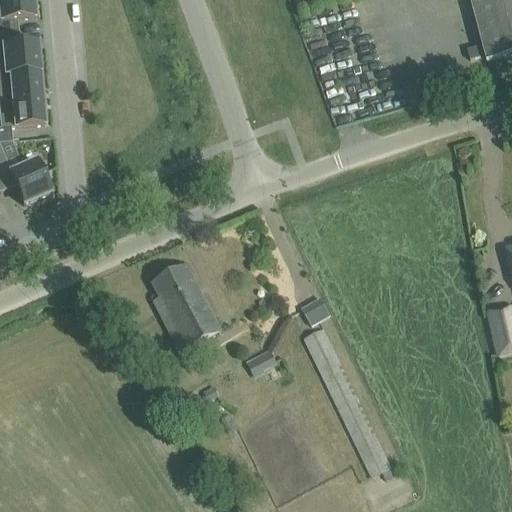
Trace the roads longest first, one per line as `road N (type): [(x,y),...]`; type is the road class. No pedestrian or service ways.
road 1 (residential): [(314,172),(481,482)]
road 2 (residential): [(0,258),(65,231),(76,213),(58,0)]
road 3 (unclassified): [(0,303),(261,191)]
road 4 (unclassified): [(314,172),(511,111)]
road 5 (residential): [(188,0),(261,191)]
